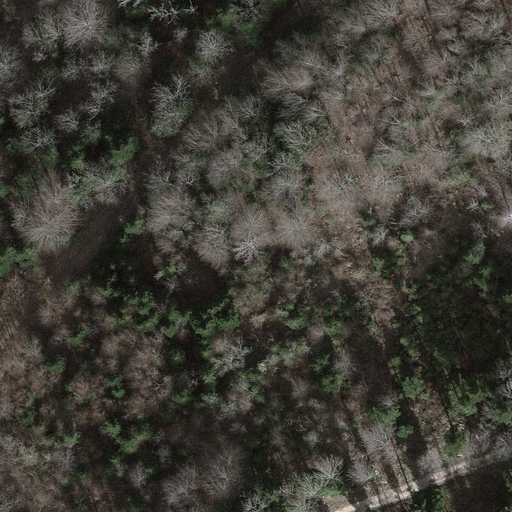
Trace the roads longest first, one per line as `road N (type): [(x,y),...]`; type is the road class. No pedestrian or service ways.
road 1 (track): [(306,0),(0,356)]
road 2 (track): [(511,450),(327,511)]
